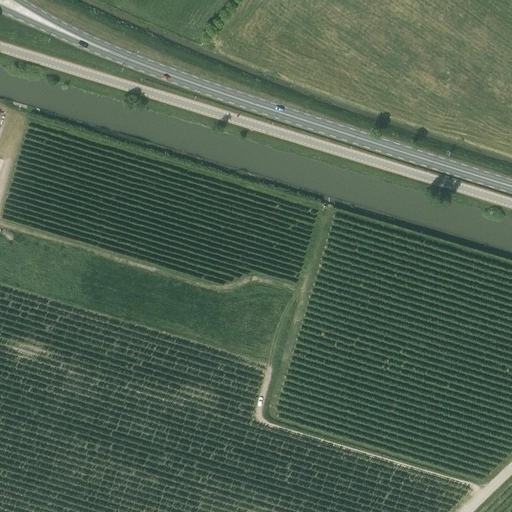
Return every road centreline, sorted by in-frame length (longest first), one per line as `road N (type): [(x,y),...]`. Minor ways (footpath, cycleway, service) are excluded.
road 1 (unclassified): [(511,204),(0,47)]
road 2 (primary): [(511,185),(151,68)]
road 3 (primary): [(0,7),(151,68)]
road 4 (primary): [(151,68),(16,0)]
